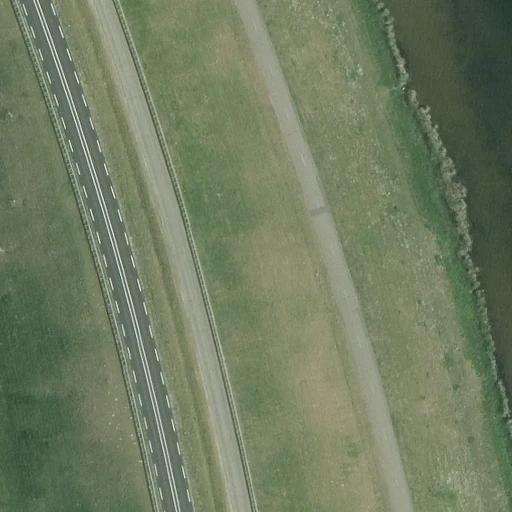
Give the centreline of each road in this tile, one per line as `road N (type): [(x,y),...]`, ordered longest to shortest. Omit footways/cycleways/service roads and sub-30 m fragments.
road 1 (primary): [(177,511),(121,273),(34,0)]
road 2 (unclassified): [(242,511),(169,213),(99,0)]
